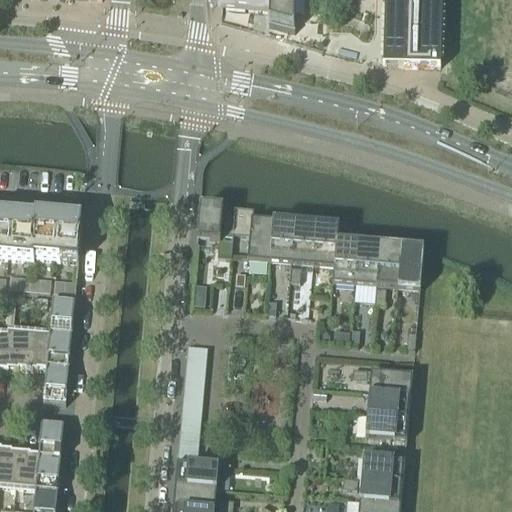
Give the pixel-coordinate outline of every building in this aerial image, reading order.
[(217,0),(217,14),(269,19),(268,31),(294,38),(295,0),(217,0)] [(442,0),(384,0),(382,71),(440,73),(442,0)] [(220,240),(235,241),(237,215),(200,211),(196,251),(197,251),(198,245),(209,246),(209,247),(220,248),(220,240)] [(0,264),(10,265),(14,214),(10,214),(9,220),(0,218),(0,264)] [(33,266),(33,264),(37,219),(35,219),(35,220),(35,222),(18,221),(18,215),(14,214),(10,265),(33,267),(34,266),(33,266)] [(33,264),(55,266),(59,216),(55,215),(54,221),(37,219),(33,264)] [(247,266),(270,268),(274,227),(253,225),(253,216),(237,215),(235,241),(249,243),(247,266)] [(59,216),(55,266),(78,268),(82,223),(63,222),(63,216),(59,216)] [(270,268),(292,270),(296,229),(274,227),(270,268)] [(292,270),(313,272),(317,231),(296,229),(292,270)] [(313,272),(333,274),(336,248),(337,248),(339,233),(317,231),(313,272)] [(332,289),(355,291),(359,250),(337,248),(336,248),(333,274),(332,289)] [(355,291),(377,293),(380,251),(359,250),(355,291)] [(377,293),(398,295),(402,253),(380,251),(377,293)] [(402,253),(398,295),(420,297),(423,255),(402,253)] [(289,288),(299,289),(301,275),(291,274),(289,288)] [(9,295),(29,297),(30,285),(10,283),(9,295)] [(30,285),(29,297),(49,299),(50,286),(30,285)] [(54,299),(74,301),(75,288),(55,287),(54,299)] [(8,303),(7,317),(14,318),(15,304),(8,303)] [(32,303),(32,304),(31,311),(46,312),(47,305),(32,303)] [(52,305),(49,340),(71,342),(75,307),(52,305)] [(14,318),(7,317),(5,331),(13,331),(14,318)] [(19,375),(25,376),(28,340),(8,338),(7,342),(4,376),(8,377),(8,375),(19,376),(19,375)] [(406,355),(414,356),(416,340),(408,339),(406,355)] [(28,340),(25,376),(38,377),(38,375),(46,376),(43,408),(65,410),(68,376),(46,374),(49,341),(28,340)] [(49,340),(49,341),(46,374),(68,376),(71,342),(49,340)] [(187,350),(184,452),(202,453),(205,351),(187,350)] [(352,386),(366,387),(367,377),(353,376),(352,386)] [(371,377),(369,399),(410,403),(412,381),(371,377)] [(369,399),(367,421),(408,425),(410,403),(369,399)] [(388,446),(387,455),(405,457),(408,425),(367,421),(365,444),(388,446)] [(38,463),(60,465),(64,431),(41,429),(38,461),(38,463)] [(0,492),(14,494),(17,458),(12,457),(12,456),(1,455),(1,454),(0,453),(0,492)] [(363,463),(361,485),(402,489),(405,457),(387,455),(386,465),(363,463)] [(14,494),(35,495),(38,463),(38,461),(30,460),(30,459),(17,458),(14,494)] [(35,495),(35,497),(57,500),(60,465),(38,463),(35,495)] [(177,468),(175,491),(216,494),(218,472),(177,468)] [(343,484),(342,495),(356,496),(357,485),(343,484)] [(361,485),(359,507),(401,511),(402,489),(361,485)] [(175,491),(172,511),(214,511),(216,494),(175,491)] [(35,497),(33,511),(56,511),(57,500),(35,497)]
